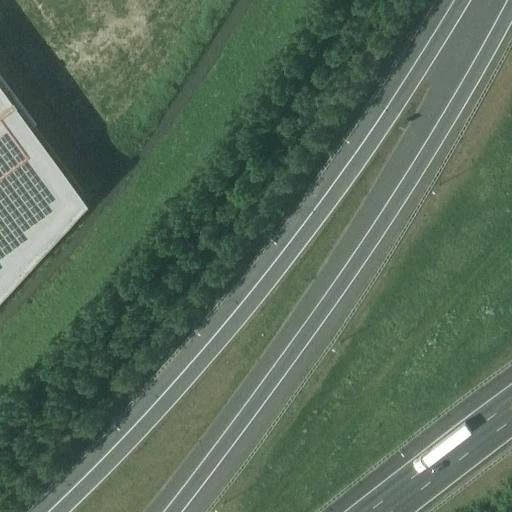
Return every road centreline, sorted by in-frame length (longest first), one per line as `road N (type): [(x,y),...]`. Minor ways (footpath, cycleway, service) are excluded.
road 1 (motorway): [(459,0),(311,223),(210,351),(58,511)]
road 2 (motorway): [(506,0),(403,190),(173,511)]
road 3 (motorway): [(511,408),(375,511)]
